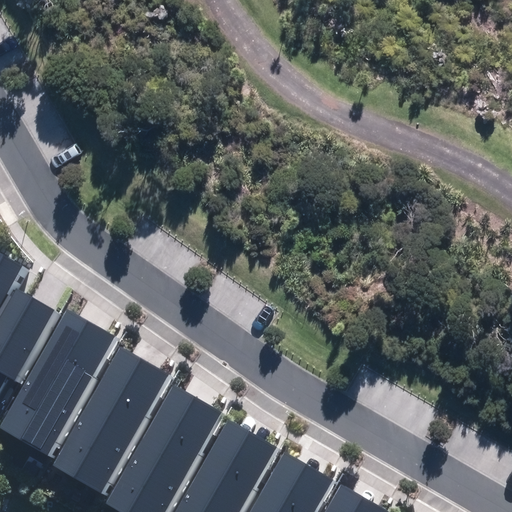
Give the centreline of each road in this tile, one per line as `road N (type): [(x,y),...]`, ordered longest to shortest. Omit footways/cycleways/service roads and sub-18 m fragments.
road 1 (residential): [(511,509),(85,245),(49,210),(0,128)]
road 2 (track): [(511,191),(302,93),(252,50),(223,0)]
